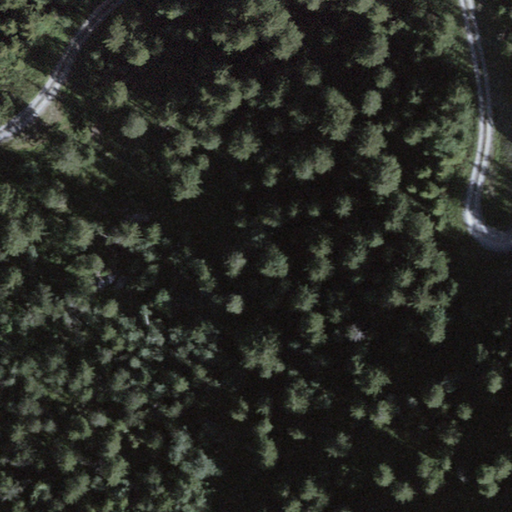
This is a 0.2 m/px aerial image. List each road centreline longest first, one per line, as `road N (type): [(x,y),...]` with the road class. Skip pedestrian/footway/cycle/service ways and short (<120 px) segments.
road 1 (track): [(465,0),(482,84),(484,138),(473,193),(488,232),(511,234)]
road 2 (track): [(0,134),(40,107),(116,0)]
